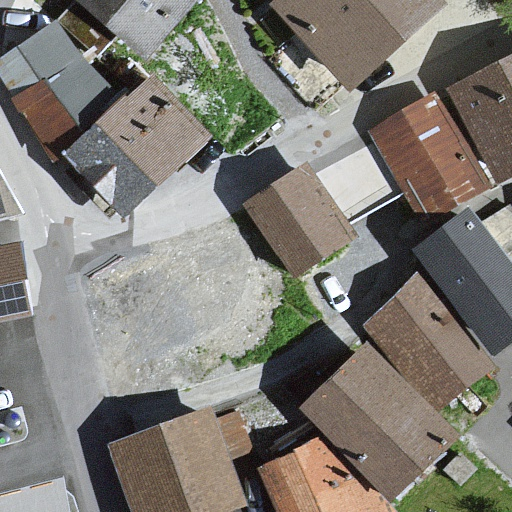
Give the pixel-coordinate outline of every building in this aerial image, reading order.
[(71,0),(72,0),(151,70),(207,0),(71,0)] [(440,0),(288,0),(273,14),(353,101),(451,11),(440,0)] [(61,33),(0,66),(0,73),(64,165),(99,134),(90,118),(109,99),(61,33)] [(511,62),(445,95),(504,190),(511,185),(511,62)] [(99,134),(64,165),(132,221),(217,147),(155,83),(99,134)] [(312,174),(244,211),(297,283),(352,252),(365,235),(312,174)] [(0,186),(0,221),(12,218),(0,186)] [(511,268),(472,221),(418,258),(496,362),(511,350),(511,268)] [(23,252),(0,255),(0,327),(35,322),(23,252)] [(422,277),(363,333),(442,419),(500,366),(496,362),(422,277)] [(371,349),(301,419),(325,443),(395,511),(464,441),(442,419),(371,349)] [(215,417),(107,450),(132,511),(240,511),(247,509),(215,417)] [(396,511),(395,511),(325,443),(261,473),(278,511),(396,511)]
